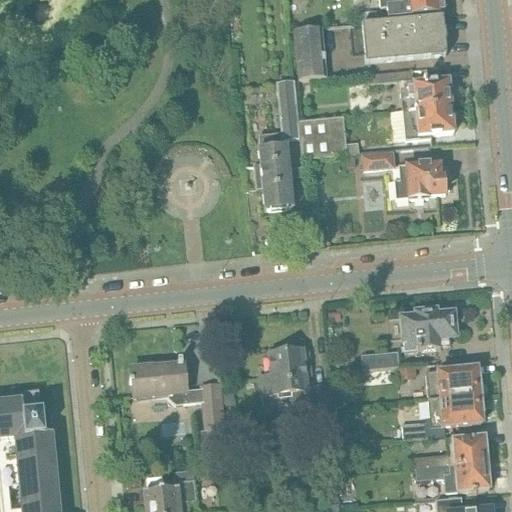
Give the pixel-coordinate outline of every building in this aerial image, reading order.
[(442,0),(380,0),(383,22),(444,15),(442,0)] [(361,27),(362,45),(364,65),(445,57),(446,56),(442,20),(361,27)] [(298,84),(326,81),(321,31),(293,34),(298,84)] [(410,73),(369,77),(369,87),(399,84),(401,97),(402,114),(451,110),(451,107),(453,104),(453,98),(449,95),(448,83),(431,84),(431,81),(411,83),(410,73)] [(276,85),(278,107),(281,136),(268,138),(269,151),(258,152),(259,168),(254,168),(256,192),(262,192),(264,215),(265,215),(265,214),(290,211),(290,212),(292,212),(286,150),(283,150),(282,143),(299,142),(293,83),(276,85)] [(402,115),(390,116),(393,144),(405,143),(405,144),(412,143),(437,141),(436,137),(453,136),(452,125),(455,121),(455,116),(451,113),(451,110),(402,114),(402,115)] [(358,155),(357,144),(346,145),(343,118),(299,122),(303,161),(358,155)] [(392,170),(390,156),(363,158),(364,173),(392,170)] [(399,184),(394,185),(395,204),(428,202),(427,200),(445,198),(443,179),(441,179),(440,167),(398,170),(399,184)] [(446,348),(445,341),(454,340),(452,317),(435,319),(434,315),(431,315),(430,313),(419,314),(419,316),(415,316),(416,320),(401,321),(404,353),(415,352),(416,355),(440,353),(440,350),(449,349),(449,347),(446,348)] [(259,380),(261,398),(306,393),(304,378),(309,377),(307,361),(302,362),(302,354),(269,357),(271,379),(259,380)] [(361,373),(397,370),(396,355),(360,358),(361,373)] [(178,368),(151,371),(151,370),(130,372),(132,383),(129,383),(129,386),(132,386),(133,401),(176,397),(177,408),(203,405),(206,433),(222,432),(218,389),(202,391),(202,392),(185,393),(183,368),(182,368),(181,362),(177,362),(178,368)] [(398,381),(414,379),(413,369),(397,371),(398,381)] [(427,403),(479,398),(477,371),(425,376),(427,403)] [(331,411),(343,410),(340,388),(328,389),(331,411)] [(329,423),(326,389),(313,391),(316,424),(329,423)] [(0,443),(14,442),(20,511),(59,511),(51,437),(44,438),(41,415),(40,415),(38,394),(19,396),(20,403),(0,405),(0,443)] [(482,426),(479,398),(427,403),(430,431),(482,426)] [(401,425),(402,441),(426,439),(425,423),(401,425)] [(329,430),(320,430),(321,452),(331,451),(329,430)] [(453,460),(447,460),(447,459),(413,463),(414,473),(486,467),(484,440),(452,443),(453,460)] [(486,467),(414,473),(415,483),(443,480),(445,496),(488,492),(486,467)] [(144,511),(180,511),(179,503),(192,502),(190,490),(142,495),(144,511)] [(490,511),(489,511),(461,511),(461,500),(434,503),(435,511),(490,511)]
